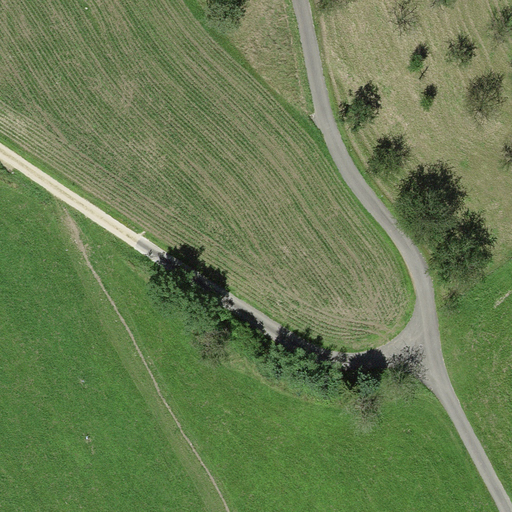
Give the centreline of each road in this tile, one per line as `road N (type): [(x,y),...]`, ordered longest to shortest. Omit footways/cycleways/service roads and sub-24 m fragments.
road 1 (unclassified): [(509,511),(452,403),(432,347),(419,265),(340,161),(325,126),(298,0)]
road 2 (track): [(432,347),(356,356),(290,338),(0,152)]
